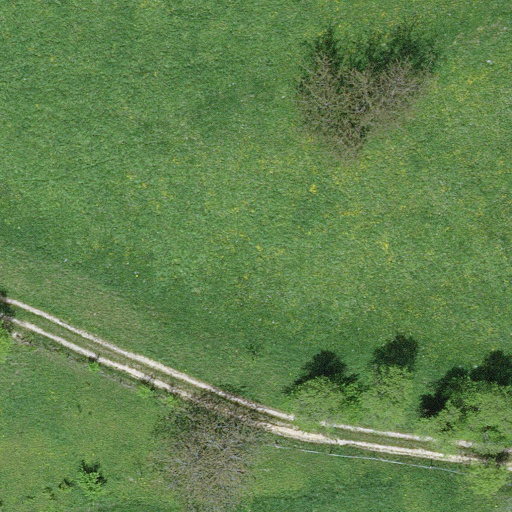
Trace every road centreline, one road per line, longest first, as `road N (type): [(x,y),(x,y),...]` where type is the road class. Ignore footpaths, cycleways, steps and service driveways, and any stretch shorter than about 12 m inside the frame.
road 1 (track): [(511,458),(251,414),(0,309)]
road 2 (track): [(430,446),(387,466),(78,511)]
road 3 (track): [(162,86),(511,1)]
